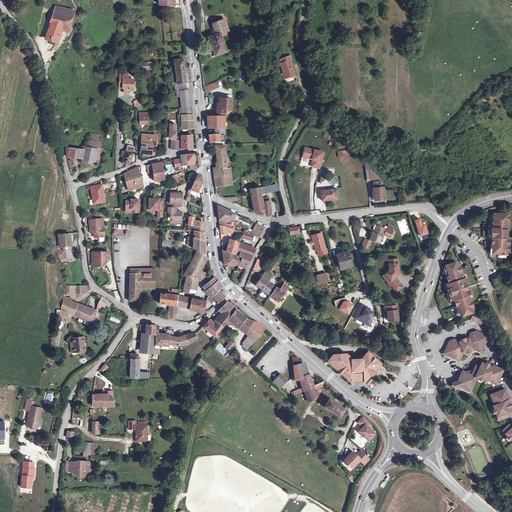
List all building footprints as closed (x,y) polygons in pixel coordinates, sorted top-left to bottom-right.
[(57,7),(51,23),(61,25),(70,27),(74,11),(57,7)] [(222,20),(212,24),(214,29),(224,25),(222,20)] [(46,37),(46,39),(56,42),(59,36),(61,25),(51,23),(51,25),(46,37)] [(216,35),(208,38),(215,56),(227,51),(222,38),(221,37),(219,34),(226,32),(224,25),(214,29),(216,35)] [(283,63),(280,64),(285,79),(296,75),(290,60),(292,60),(290,56),(281,59),(283,63)] [(172,76),(171,77),(172,85),(174,84),(176,92),(177,97),(180,96),(181,108),(179,108),(179,109),(179,115),(182,115),(192,114),(189,90),(187,90),(179,91),(177,84),(186,83),(185,72),(183,59),(174,60),(175,69),(171,70),(172,76)] [(148,62),(135,63),(135,71),(148,70),(148,62)] [(119,75),(119,88),(124,88),(124,93),(129,93),(129,90),(133,90),(133,84),(132,84),(132,79),(128,79),(128,75),(119,75)] [(203,87),(204,88),(204,89),(206,92),(218,87),(216,82),(203,87)] [(186,83),(177,84),(179,91),(187,90),(186,83)] [(216,116),(207,116),(208,128),(215,128),(215,134),(224,135),(224,126),(224,123),(225,115),(225,109),(231,110),(232,99),(220,98),(219,103),(217,103),(216,116)] [(147,113),(139,113),(140,124),(148,124),(147,113)] [(314,114),(311,119),(334,132),(336,127),(314,114)] [(184,121),(183,129),(195,129),(195,128),(194,128),(193,121),(184,121)] [(170,132),(170,139),(172,139),(172,140),(171,140),(171,149),(180,149),(180,141),(176,141),(176,125),(170,125),(170,132)] [(141,145),(140,152),(151,153),(152,145),(156,145),(156,136),(141,134),(141,145)] [(182,136),(181,142),(181,149),(192,148),(192,135),(182,136)] [(90,140),(89,147),(97,149),(98,141),(90,140)] [(122,161),(122,163),(130,165),(134,153),(133,153),(134,147),(127,145),(126,151),(125,151),(125,152),(124,157),(123,159),(123,160),(122,161)] [(81,149),(66,147),(67,156),(82,158),(95,160),(95,159),(98,159),(100,149),(97,149),(89,147),(81,146),(81,149)] [(218,169),(213,169),(214,177),(215,186),(221,185),(220,177),(231,175),(230,168),(226,168),(226,164),(224,146),(215,146),(218,169)] [(323,152),(305,148),(303,155),(308,157),(312,158),(312,159),(313,159),(311,166),(319,168),(323,152)] [(182,155),(180,157),(180,159),(182,166),(187,165),(189,165),(190,169),(192,169),(195,168),(194,161),(193,154),(182,155)] [(161,163),(152,164),(153,172),(154,181),(163,180),(163,179),(162,172),(163,172),(162,163),(161,163)] [(130,170),(124,174),(129,188),(129,190),(137,188),(141,187),(139,177),(140,177),(140,176),(139,176),(139,175),(138,167),(137,167),(130,170)] [(370,169),(369,169),(370,179),(373,182),(380,181),(381,181),(378,178),(374,174),(371,170),(370,169)] [(188,191),(187,197),(190,197),(191,190),(198,192),(200,185),(202,182),(201,176),(197,175),(192,188),(191,187),(188,191)] [(231,175),(220,177),(221,185),(228,184),(231,181),(231,175)] [(374,188),(373,188),(374,195),(374,200),(385,199),(384,187),(381,188),(380,181),(373,182),(374,188)] [(269,185),(260,187),(261,193),(272,191),(278,190),(277,184),(269,185)] [(101,185),(90,188),(94,205),(103,203),(102,199),(104,198),(101,185)] [(260,187),(250,189),(252,197),(262,195),(261,193),(260,187)] [(337,189),(321,191),(322,201),(338,199),(337,189)] [(170,203),(168,203),(168,207),(176,207),(180,207),(180,193),(170,193),(170,203)] [(262,195),(252,197),(255,211),(257,211),(264,209),(262,198),(262,195)] [(264,209),(257,211),(257,213),(262,215),(271,216),(269,201),(268,201),(267,200),(265,200),(264,198),(262,198),(264,209)] [(149,199),(149,210),(164,210),(164,199),(149,199)] [(131,201),(126,201),(126,208),(131,208),(131,212),(139,212),(139,200),(131,200),(131,201)] [(218,206),(217,206),(220,225),(231,228),(230,219),(233,219),(235,214),(218,206)] [(176,207),(168,207),(168,212),(170,212),(170,216),(172,216),(172,222),(181,222),(181,211),(176,211),(176,207)] [(508,214),(485,214),(485,218),(483,218),(483,237),(484,237),(484,245),(492,245),(492,249),(493,249),(493,254),(498,254),(507,254),(509,254),(510,238),(506,237),(506,230),(508,230),(508,214)] [(189,217),(187,225),(188,225),(205,228),(205,223),(194,220),(194,218),(189,217)] [(105,237),(104,232),(103,220),(89,221),(90,234),(94,233),(94,238),(105,237)] [(256,224),(250,235),(253,235),(261,238),(267,228),(256,224)] [(114,225),(114,234),(126,234),(126,229),(129,229),(129,225),(122,225),(114,225)] [(187,230),(186,231),(189,231),(189,236),(204,241),(204,234),(205,228),(188,225),(187,230)] [(231,228),(220,225),(221,234),(226,235),(225,230),(229,231),(229,232),(233,234),(234,229),(231,228)] [(372,232),(369,240),(372,241),(379,244),(383,234),(389,237),(393,228),(389,226),(387,230),(385,229),(386,229),(377,225),(375,230),(374,232),(372,232)] [(321,233),(312,236),(313,241),(314,244),(315,248),(316,251),(318,251),(319,255),(327,253),(326,248),(325,248),(321,233)] [(58,234),(55,235),(56,241),(59,240),(60,247),(70,246),(69,234),(58,234)] [(188,236),(187,246),(204,254),(204,252),(204,241),(189,236),(188,236)] [(162,239),(161,246),(169,247),(168,248),(171,248),(172,240),(167,239),(162,239)] [(230,239),(227,251),(235,254),(238,242),(237,242),(234,241),(230,239)] [(365,239),(362,245),(370,249),(372,242),(371,242),(369,241),(365,239)] [(238,242),(235,254),(234,255),(242,258),(250,260),(252,256),(255,250),(255,249),(250,247),(248,251),(245,250),(244,250),(245,247),(245,245),(238,242)] [(234,255),(223,250),(224,264),(230,265),(232,263),(239,265),(242,258),(234,255)] [(109,252),(92,252),(92,266),(97,266),(100,263),(101,263),(105,262),(109,259),(109,252)] [(196,252),(184,275),(186,276),(196,279),(200,271),(207,258),(196,252)] [(348,252),(337,255),(341,269),(352,266),(348,252)] [(160,258),(159,267),(171,268),(172,259),(160,258)] [(242,258),(239,265),(246,268),(250,260),(242,258)] [(256,260),(253,268),(256,270),(262,262),(257,259),(256,260)] [(389,271),(385,274),(391,281),(389,282),(392,286),(397,292),(403,287),(394,276),(395,275),(395,276),(396,276),(397,276),(397,275),(398,275),(398,274),(398,273),(398,272),(397,272),(396,272),(396,270),(399,270),(398,259),(391,260),(391,264),(389,264),(389,271)] [(458,266),(457,262),(446,266),(447,269),(445,270),(447,276),(446,276),(449,284),(447,284),(453,300),(454,299),(456,306),(457,306),(459,312),(461,312),(463,315),(473,312),(472,308),(473,308),(472,305),(480,302),(479,296),(483,295),(472,261),(466,263),(467,266),(460,268),(459,265),(458,266)] [(129,295),(129,301),(139,301),(139,288),(155,288),(155,269),(139,269),(139,274),(130,274),(130,282),(129,295)] [(200,271),(196,279),(198,280),(200,281),(208,275),(200,271)] [(265,272),(256,285),(270,296),(275,287),(267,282),(272,276),(265,272)] [(326,273),(316,275),(318,283),(328,280),(326,273)] [(385,274),(383,276),(388,283),(389,282),(391,281),(385,274)] [(186,276),(183,291),(195,294),(198,280),(196,279),(186,276)] [(203,288),(203,289),(204,290),(205,289),(209,295),(211,297),(213,296),(219,290),(222,287),(216,278),(215,276),(204,286),(203,288)] [(275,287),(270,296),(277,302),(288,287),(284,284),(280,289),(278,288),(278,289),(275,287)] [(205,302),(205,303),(207,304),(207,302),(208,302),(209,299),(212,302),(216,299),(218,303),(225,297),(219,290),(213,296),(211,297),(209,295),(208,296),(207,297),(206,299),(205,302)] [(164,294),(161,294),(159,303),(170,305),(176,306),(190,309),(190,310),(203,313),(204,307),(205,303),(205,302),(183,297),(178,296),(166,294),(167,291),(164,291),(164,294)] [(100,299),(97,307),(100,308),(101,306),(105,307),(106,304),(107,300),(101,297),(100,299)] [(63,303),(61,310),(67,313),(78,317),(82,306),(71,302),(70,305),(63,303)] [(215,317),(212,320),(217,324),(222,328),(227,321),(228,320),(236,310),(230,304),(228,303),(227,302),(219,310),(217,312),(222,317),(219,320),(215,317)] [(397,305),(384,306),(385,312),(387,312),(388,316),(388,321),(398,320),(397,305)] [(82,306),(78,317),(92,323),(96,311),(82,306)] [(236,310),(228,320),(233,323),(245,332),(254,321),(253,321),(246,318),(238,311),(236,310)] [(58,319),(58,320),(65,322),(67,313),(60,311),(58,319)] [(472,316),(471,319),(487,327),(488,323),(483,314),(483,313),(472,316)] [(207,322),(203,327),(215,337),(222,328),(217,324),(212,320),(209,323),(207,322)] [(254,321),(245,332),(249,335),(255,340),(264,329),(258,323),(254,321)] [(146,325),(145,334),(155,334),(154,348),(160,348),(168,349),(169,335),(169,334),(170,335),(173,335),(174,334),(172,331),(171,330),(167,329),(166,335),(157,334),(157,333),(157,331),(157,330),(155,330),(156,325),(146,325)] [(299,327),(293,333),(298,337),(302,332),(303,331),(299,327)] [(450,341),(444,353),(459,360),(463,352),(473,348),(481,352),(486,340),(485,336),(475,331),(471,333),(469,338),(468,337),(462,339),(462,341),(459,342),(454,340),(450,341)] [(142,333),(140,350),(140,351),(143,352),(144,347),(154,348),(155,334),(145,334),(142,333)] [(194,333),(185,335),(187,343),(196,339),(194,333)] [(169,335),(168,349),(180,350),(180,347),(177,338),(169,335)] [(185,335),(177,338),(180,347),(180,350),(183,350),(182,346),(183,346),(188,344),(187,343),(185,335)] [(249,335),(246,339),(252,344),(255,340),(249,335)] [(83,337),(72,338),(73,342),(74,352),(84,351),(83,337)] [(245,343),(242,346),(247,350),(252,344),(246,339),(243,342),(245,343)] [(230,341),(226,347),(230,350),(235,345),(230,341)] [(334,355),(329,361),(335,367),(336,368),(339,370),(342,373),(353,383),(355,380),(356,378),(360,378),(364,382),(366,383),(376,372),(374,371),(375,370),(380,364),(368,353),(361,360),(352,361),(345,355),(334,355)] [(293,357),(292,357),(294,368),(295,381),(300,379),(301,378),(306,389),(313,386),(309,374),(308,372),(304,374),(301,363),(298,359),(296,359),(295,356),(293,357)] [(109,358),(104,364),(108,367),(113,362),(109,358)] [(461,374),(457,382),(458,386),(467,390),(471,389),(476,377),(485,381),(486,380),(492,383),(493,381),(497,383),(502,370),(492,365),(488,363),(487,365),(485,364),(481,363),(479,367),(475,366),(473,371),(471,371),(466,373),(465,372),(461,374)] [(385,369),(380,364),(375,370),(380,375),(385,369)] [(280,374),(273,383),(279,388),(287,380),(280,374)] [(313,386),(306,389),(310,402),(317,396),(314,389),(313,386)] [(505,389),(492,394),(493,397),(492,398),(495,405),(493,406),(494,409),(496,413),(497,416),(498,416),(500,419),(506,417),(505,413),(511,411),(510,407),(509,405),(511,404),(510,399),(509,400),(505,389)] [(108,394),(93,396),(93,405),(113,406),(113,391),(108,391),(108,394)] [(27,399),(25,410),(29,411),(26,426),(37,429),(38,426),(39,420),(42,408),(31,406),(32,400),(27,399)] [(329,399),(324,407),(340,417),(345,410),(329,399)] [(359,432),(368,440),(375,433),(365,425),(368,422),(363,417),(358,423),(362,426),(363,427),(361,429),(359,432)] [(138,425),(136,425),(136,429),(136,441),(147,441),(147,425),(146,425),(138,425)] [(509,425),(503,430),(506,432),(505,433),(507,436),(510,439),(511,441),(511,427),(511,428),(509,425)] [(351,453),(344,460),(352,468),(360,460),(364,463),(369,458),(361,451),(356,456),(353,453),(351,453)] [(70,462),(69,471),(73,471),(73,473),(79,474),(83,478),(89,472),(89,467),(91,465),(88,462),(77,461),(77,462),(70,462)] [(21,487),(31,488),(32,477),(34,477),(34,468),(33,468),(33,462),(23,462),(21,487)]
